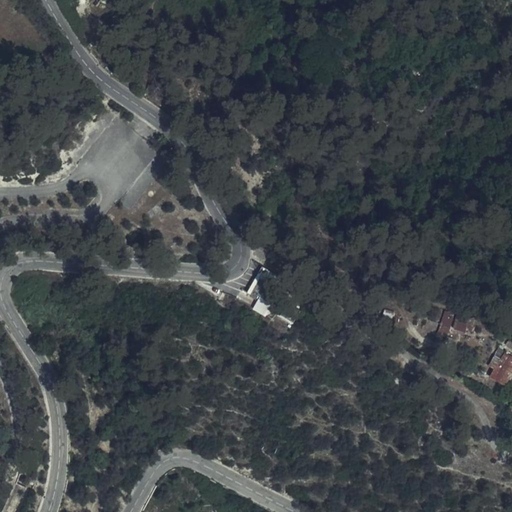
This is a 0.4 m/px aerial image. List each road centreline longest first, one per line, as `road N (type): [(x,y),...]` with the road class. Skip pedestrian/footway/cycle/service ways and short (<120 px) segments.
road 1 (unclassified): [(0,282),(13,263),(27,260),(223,272),(240,253),(175,135),(96,76),(45,0)]
road 2 (unclassified): [(48,511),(58,470),(57,411),(0,296)]
road 3 (unclassified): [(296,511),(173,458),(153,470),(131,511)]
